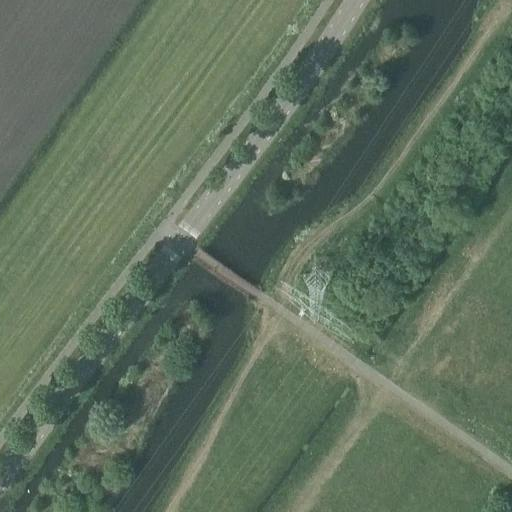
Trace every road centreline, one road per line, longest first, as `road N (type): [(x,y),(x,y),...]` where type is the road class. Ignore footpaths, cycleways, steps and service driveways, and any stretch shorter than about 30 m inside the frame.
road 1 (tertiary): [(0,483),(357,0)]
road 2 (track): [(263,302),(504,0)]
road 3 (track): [(284,511),(376,380)]
